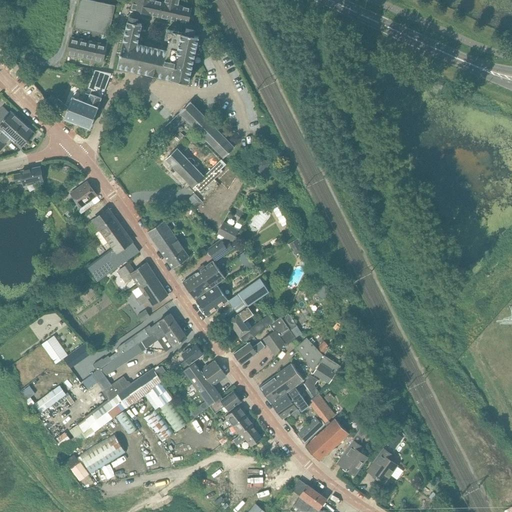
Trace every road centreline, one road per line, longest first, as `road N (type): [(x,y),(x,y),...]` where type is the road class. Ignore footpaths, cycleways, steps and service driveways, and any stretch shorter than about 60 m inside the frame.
road 1 (unclassified): [(372,511),(300,458),(72,146)]
road 2 (secondary): [(328,0),(511,79)]
road 3 (track): [(128,511),(161,500),(223,453),(288,466),(300,458)]
